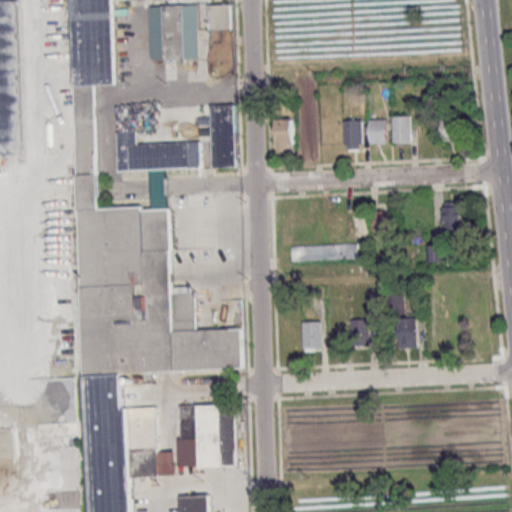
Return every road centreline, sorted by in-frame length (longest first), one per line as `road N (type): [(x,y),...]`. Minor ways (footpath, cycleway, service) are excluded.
road 1 (residential): [(264,511),(247,0)]
road 2 (residential): [(511,372),(261,385)]
road 3 (residential): [(254,184),(499,172)]
road 4 (secondary): [(483,0),(503,201)]
